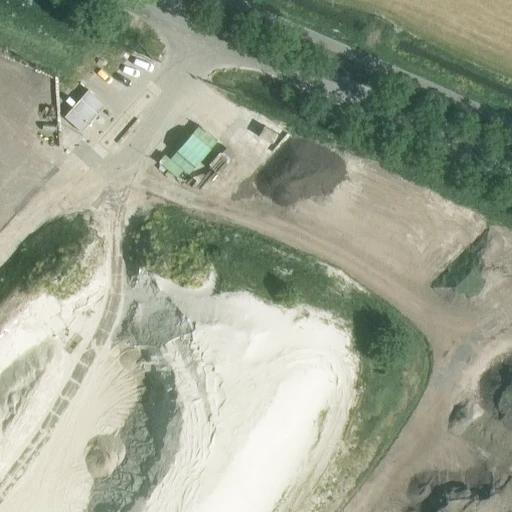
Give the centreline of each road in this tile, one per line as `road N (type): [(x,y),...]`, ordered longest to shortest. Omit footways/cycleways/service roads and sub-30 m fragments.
road 1 (track): [(91,171),(281,246),(475,351)]
road 2 (secondary): [(511,166),(134,0)]
road 3 (track): [(475,351),(344,511)]
road 4 (track): [(0,255),(59,189),(91,171)]
